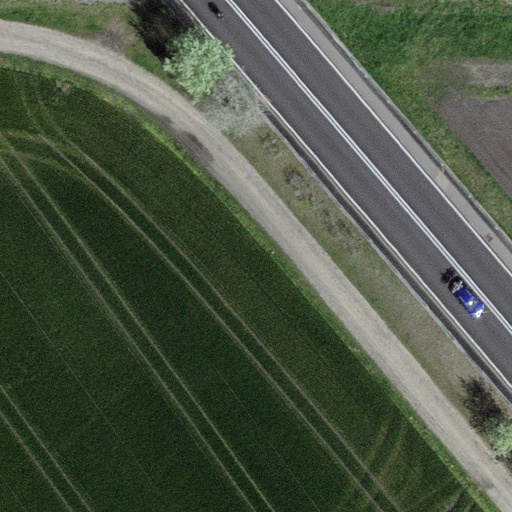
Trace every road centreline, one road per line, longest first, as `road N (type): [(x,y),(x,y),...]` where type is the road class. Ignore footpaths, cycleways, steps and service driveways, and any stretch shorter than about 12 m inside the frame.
road 1 (track): [(0,38),(119,74),(182,116),(511,500)]
road 2 (trunk): [(511,330),(230,0)]
